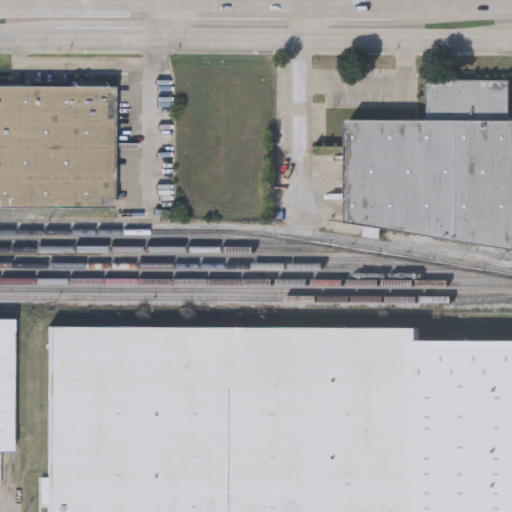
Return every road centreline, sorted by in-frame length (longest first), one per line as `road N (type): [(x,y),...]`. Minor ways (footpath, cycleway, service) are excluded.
road 1 (secondary): [(160,38),(511,37)]
road 2 (secondary): [(392,10),(162,9)]
road 3 (secondary): [(162,9),(0,6)]
road 4 (secondary): [(511,8),(392,10)]
